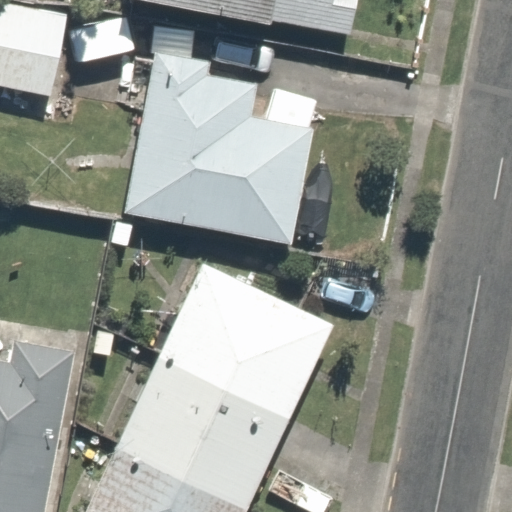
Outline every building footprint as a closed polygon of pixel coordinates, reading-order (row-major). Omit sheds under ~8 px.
[(63,7),(27,0),(0,0),(0,81),(44,91),(63,7)] [(262,0),(167,0),(259,17),(262,0)] [(257,80),(153,45),(122,217),(299,242),(283,125),(251,112),(257,80)] [(240,511),(328,330),(196,267),(78,511),(240,511)] [(42,511),(68,350),(0,347),(0,511),(42,511)]
